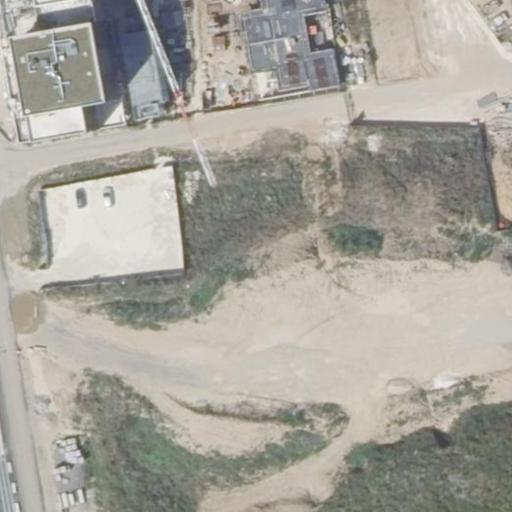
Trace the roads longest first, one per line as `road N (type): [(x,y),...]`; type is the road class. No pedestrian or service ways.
road 1 (unknown): [(0,170),(422,88),(511,80)]
road 2 (tertiary): [(35,511),(0,303)]
